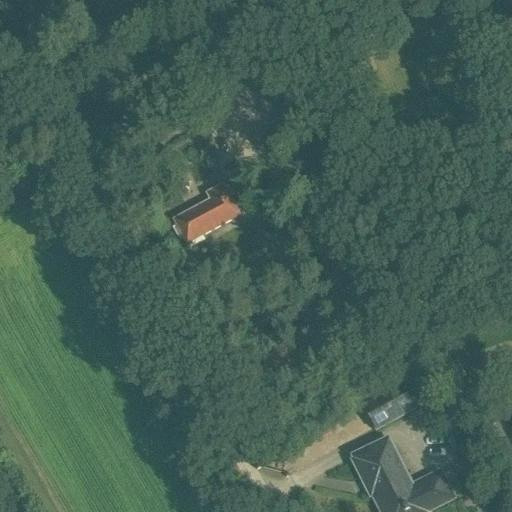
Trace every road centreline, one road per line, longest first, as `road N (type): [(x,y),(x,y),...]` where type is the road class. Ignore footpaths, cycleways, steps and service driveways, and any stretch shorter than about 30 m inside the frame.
road 1 (track): [(53,120),(271,511)]
road 2 (track): [(261,4),(410,279)]
road 3 (unclassified): [(0,150),(270,0)]
